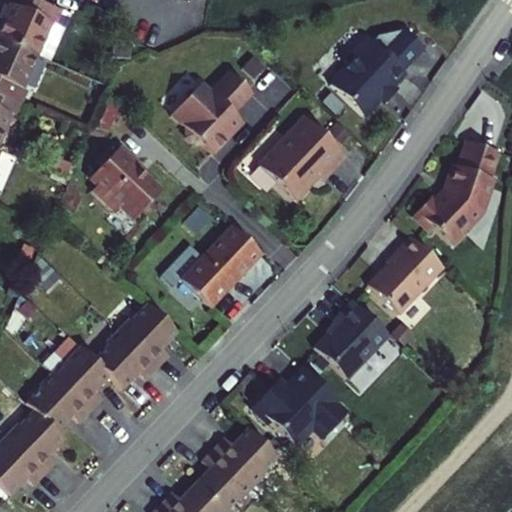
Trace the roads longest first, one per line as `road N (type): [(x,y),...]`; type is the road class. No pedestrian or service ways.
road 1 (residential): [(87,511),(306,277),(511,10)]
road 2 (track): [(511,403),(406,511)]
